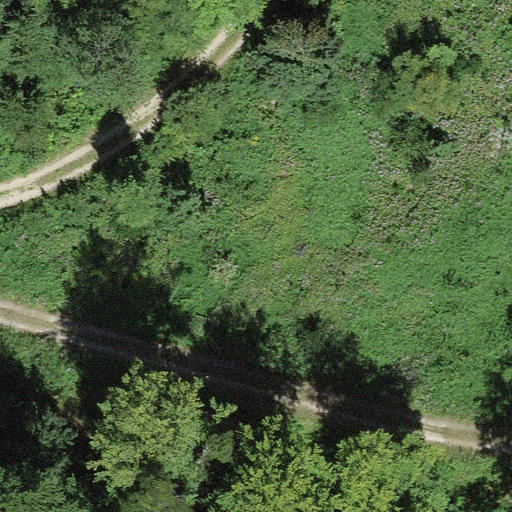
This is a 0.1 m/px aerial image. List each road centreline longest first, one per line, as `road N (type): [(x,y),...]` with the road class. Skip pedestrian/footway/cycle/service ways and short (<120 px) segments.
road 1 (track): [(0,305),(511,443)]
road 2 (track): [(248,0),(199,67),(106,133),(0,187)]
